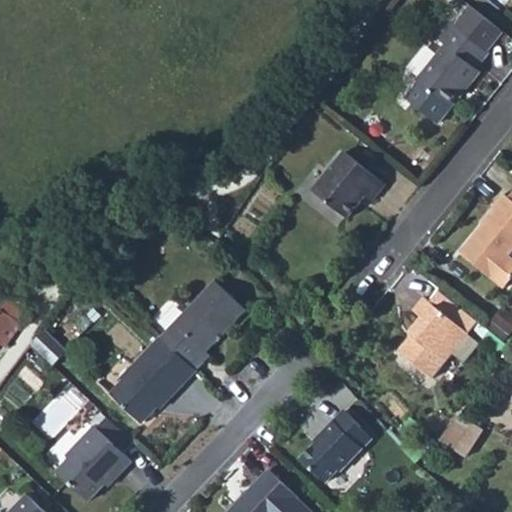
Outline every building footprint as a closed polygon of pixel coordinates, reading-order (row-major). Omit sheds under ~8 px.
[(476,68),(489,52),(487,51),(503,31),(471,6),(456,25),(452,22),(439,39),(446,45),(418,81),(420,82),(407,98),(438,123),(451,106),(450,105),(467,83),(469,85),(480,71),(476,68)] [(315,190),(349,218),(367,195),(374,201),(387,184),(346,152),(315,190)] [(461,253),(506,289),(511,280),(511,256),(510,255),(511,252),(511,198),(510,197),(505,194),(493,208),(496,210),(461,253)] [(208,353),(247,310),(216,280),(162,337),(198,371),(211,356),(208,353)] [(400,351),(434,378),(470,333),(474,328),(479,322),(440,290),(431,302),(425,297),(415,310),(426,320),(400,351)] [(0,342),(0,343),(9,349),(10,347),(8,345),(21,326),(23,327),(25,324),(20,320),(26,311),(7,299),(0,308),(0,311),(1,312),(0,313),(0,342)] [(511,333),(511,313),(505,307),(494,320),(511,334),(511,333)] [(474,328),(486,339),(492,332),(479,322),(474,328)] [(33,346),(55,366),(69,350),(48,330),(33,346)] [(486,339),(501,352),(507,344),(492,332),(486,339)] [(172,397),(198,371),(162,337),(123,378),(125,380),(112,393),(143,423),(160,406),(158,403),(168,393),(172,397)] [(303,459),(328,482),(340,469),(342,471),(373,437),(362,427),(363,426),(346,410),(315,441),(318,443),(303,459)] [(441,441),(468,456),(485,430),(461,415),(441,441)] [(98,428),(125,453),(134,443),(108,418),(98,428)] [(113,482),(133,461),(125,453),(98,428),(96,426),(68,456),(71,458),(59,472),(90,501),(110,480),(113,482)] [(313,511),(298,497),(298,496),(269,469),(229,511),(313,511)] [(47,511),(28,494),(10,511),(47,511)]
